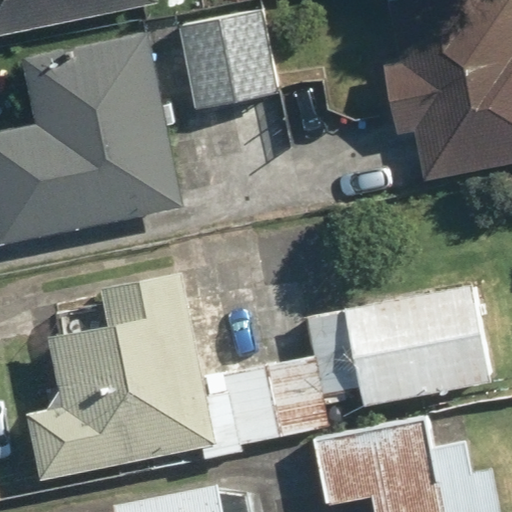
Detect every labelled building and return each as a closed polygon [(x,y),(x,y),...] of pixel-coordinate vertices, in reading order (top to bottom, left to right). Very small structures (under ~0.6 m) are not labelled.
[(0,0),(0,28),(155,0),(0,0)] [(511,157),(511,0),(394,0),(403,54),(385,57),(396,124),(417,121),(425,171),(511,157)] [(274,87),(257,5),(171,23),(188,105),(274,87)] [(38,115),(0,121),(0,238),(183,205),(151,28),(26,50),(38,115)] [(61,407),(30,412),(42,477),(201,449),(202,456),(250,447),(248,436),(329,422),(324,392),(361,386),(364,398),(488,376),(471,282),(311,311),(318,352),(208,372),(189,269),(102,285),(109,321),(48,332),(61,407)] [(432,442),(426,412),(317,433),(330,501),(372,494),(375,511),(501,511),(492,465),(473,469),(466,435),(432,442)] [(222,511),(218,480),(121,495),(123,511),(222,511)]
